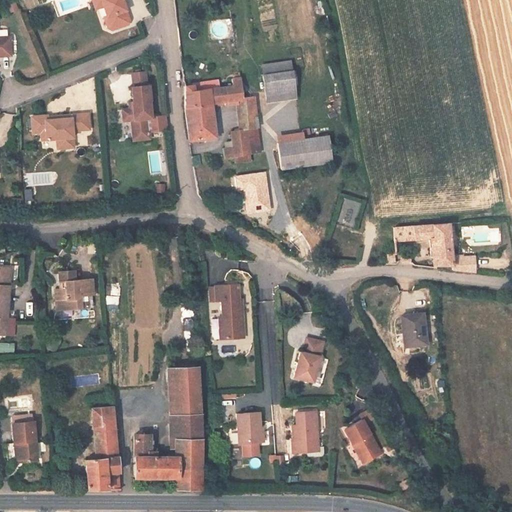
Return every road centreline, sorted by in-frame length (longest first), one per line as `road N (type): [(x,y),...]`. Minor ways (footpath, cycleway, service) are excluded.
road 1 (unclassified): [(457,511),(323,289)]
road 2 (secondary): [(234,503),(0,502)]
road 3 (unclassified): [(323,289),(368,272),(511,285)]
road 4 (unclassified): [(167,37),(185,223)]
road 5 (unclassified): [(185,223),(0,227)]
road 6 (residential): [(167,37),(0,105)]
road 7 (unclassified): [(323,289),(185,223)]
